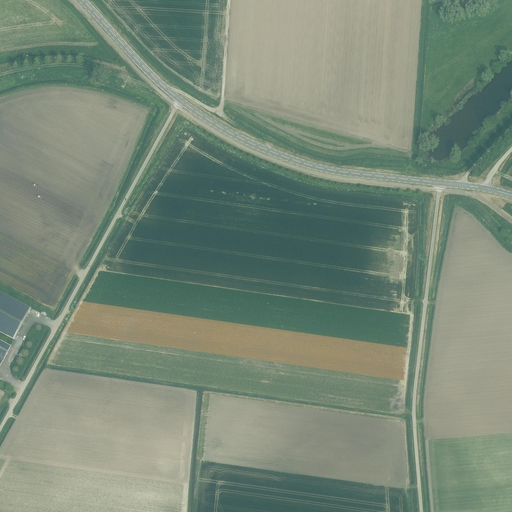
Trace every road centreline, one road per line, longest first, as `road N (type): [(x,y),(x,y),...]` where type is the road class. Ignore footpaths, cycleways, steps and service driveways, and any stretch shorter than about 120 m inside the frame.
road 1 (unclassified): [(0,429),(180,100)]
road 2 (unclassified): [(421,511),(412,405),(439,182)]
road 3 (secondary): [(439,182),(301,163),(224,130),(180,100)]
road 4 (track): [(229,0),(221,106),(211,110),(167,90)]
road 5 (secondary): [(180,100),(80,0)]
